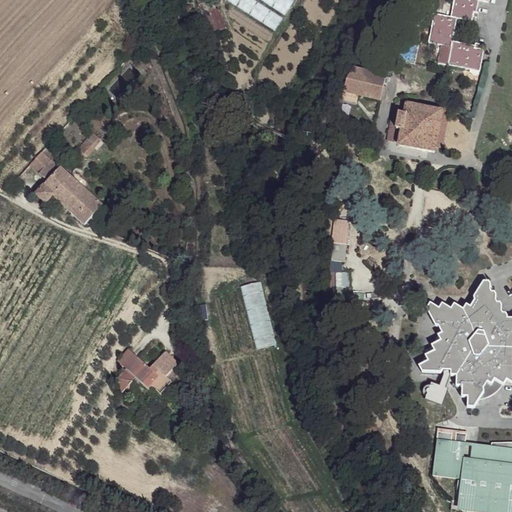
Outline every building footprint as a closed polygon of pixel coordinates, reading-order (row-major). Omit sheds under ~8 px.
[(204,0),(194,0),(200,13),(209,9),(204,0)] [(260,0),(284,15),(293,1),(291,0),(260,0)] [(474,7),(479,8),(479,0),(453,0),(452,16),(457,17),(473,19),(473,16),(474,7)] [(449,46),(446,63),(478,70),(481,69),(485,46),(475,44),(475,40),(454,36),(455,30),(457,17),(452,16),(435,13),(430,42),(449,46)] [(386,81),(350,72),(344,97),(380,104),(386,81)] [(443,115),(406,108),(399,149),(435,154),(443,115)] [(92,137),(78,153),(87,161),(101,146),(92,137)] [(40,156),(29,168),(46,185),(59,172),(40,156)] [(46,185),(35,200),(44,208),(51,201),(83,229),(100,212),(59,172),(46,185)] [(347,262),(348,220),(333,219),(331,261),(347,262)] [(332,300),(350,299),(348,272),(330,273),(332,300)] [(440,310),(431,304),(426,309),(436,329),(441,330),(443,337),(437,340),(439,348),(431,351),(432,357),(424,361),(425,365),(417,369),(417,373),(439,376),(442,373),(447,375),(454,381),(453,389),(459,390),(459,400),(465,402),(466,410),(472,412),(482,396),(481,394),(484,387),(490,389),(493,384),(503,390),(506,386),(511,390),(511,322),(503,321),(505,319),(502,313),(499,312),(499,307),(497,301),(493,300),(491,297),(493,293),(491,289),(488,289),(478,303),(477,312),(469,307),(464,314),(455,308),(452,312),(443,306),(440,310)] [(134,352),(124,363),(129,372),(141,361),(134,352)] [(151,370),(146,364),(136,381),(148,391),(153,387),(161,395),(172,381),(168,376),(177,365),(167,355),(151,370)] [(129,372),(136,381),(146,364),(141,361),(129,372)] [(129,372),(121,380),(123,393),(136,381),(129,372)] [(468,433),(439,429),(433,474),(462,479),(459,510),(478,511),(511,511),(511,443),(491,444),(490,449),(472,446),(471,459),(464,458),(468,433)]
